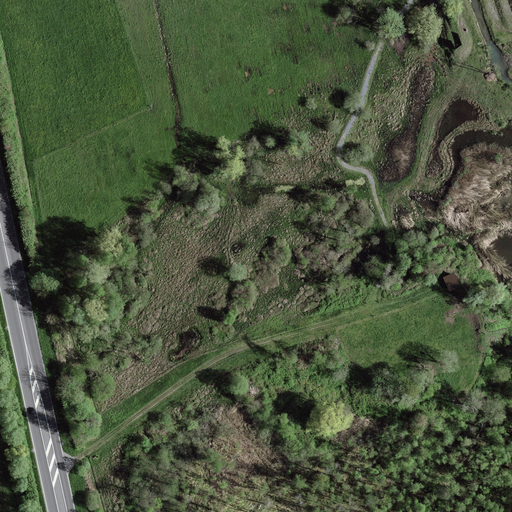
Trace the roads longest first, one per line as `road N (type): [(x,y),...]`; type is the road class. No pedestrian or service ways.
road 1 (track): [(368,312),(229,348),(53,469)]
road 2 (primary): [(0,216),(62,511)]
